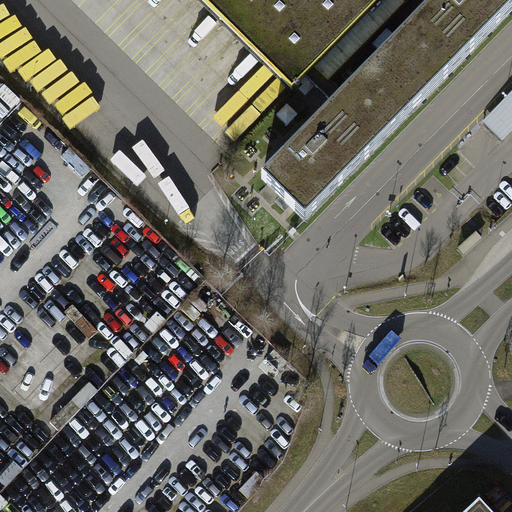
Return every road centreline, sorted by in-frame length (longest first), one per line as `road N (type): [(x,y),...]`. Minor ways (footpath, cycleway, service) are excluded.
road 1 (unclassified): [(379,421),(414,437),(451,427),(471,401),(472,361)]
road 2 (unclassified): [(435,326),(401,326),(374,346),(362,384),(379,421)]
